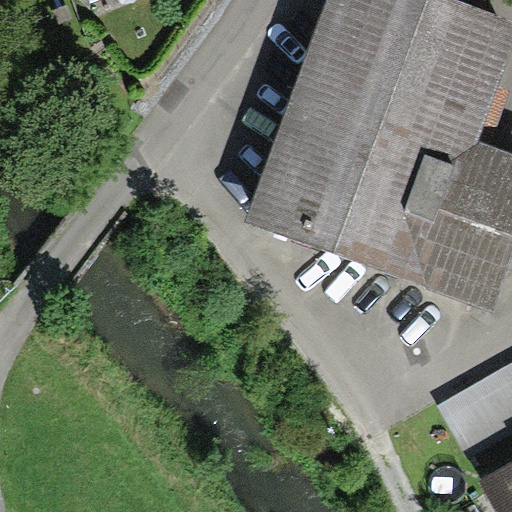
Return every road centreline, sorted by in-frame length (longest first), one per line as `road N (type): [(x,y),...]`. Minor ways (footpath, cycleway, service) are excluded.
road 1 (residential): [(253,0),(28,296),(0,345)]
road 2 (track): [(407,511),(352,383)]
